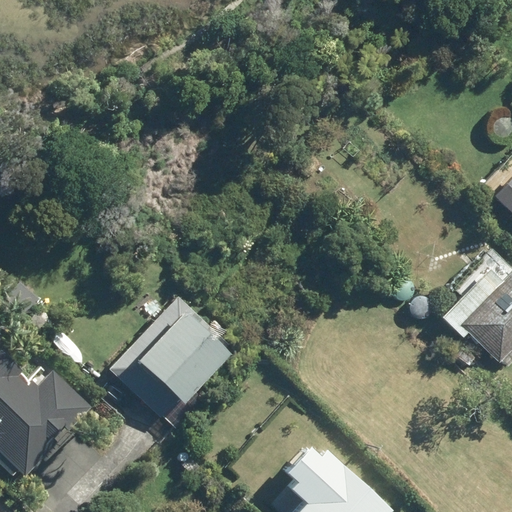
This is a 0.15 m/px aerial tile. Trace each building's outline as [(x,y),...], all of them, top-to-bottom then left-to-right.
[(511,173),(507,169),(482,195),(506,216),(504,218),(511,225),(511,173)] [(344,208),(356,220),(367,209),(355,197),(344,208)] [(503,267),(483,249),(447,287),(453,292),(432,316),(453,335),(458,330),(492,362),(494,359),(501,366),(511,353),(511,272),(504,265),(503,267)] [(13,279),(0,293),(0,296),(20,315),(34,299),(13,279)] [(103,368),(153,416),(221,344),(171,297),(103,368)] [(443,330),(434,320),(425,330),(435,339),(443,330)] [(0,468),(7,475),(12,469),(19,476),(85,406),(44,368),(42,370),(38,366),(24,381),(22,378),(21,379),(0,360),(0,468)] [(309,454),(297,444),(274,469),(284,479),(278,485),(294,500),(283,511),(381,511),(383,510),(315,447),(309,454)]
